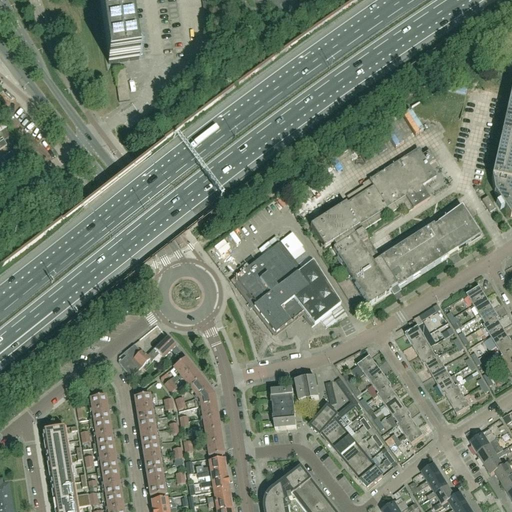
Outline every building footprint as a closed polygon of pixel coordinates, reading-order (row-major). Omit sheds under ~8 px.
[(99,0),(109,64),(108,64),(108,65),(138,60),(138,59),(137,59),(128,0),(99,0)] [(511,86),(491,179),(494,193),(500,202),(495,204),(500,211),(504,208),(510,218),(511,216),(511,86)] [(406,114),(419,135),(423,132),(410,112),(406,114)] [(396,120),(409,140),(413,138),(400,118),(396,120)] [(372,136),(385,156),(389,153),(376,133),(372,136)] [(369,161),(356,141),(352,144),(365,164),(369,161)] [(369,307),(398,288),(379,260),(380,259),(362,231),(404,205),(408,213),(430,199),(422,187),(436,178),(429,166),(436,162),(429,151),(422,156),(418,150),(362,185),(363,187),(346,198),(349,202),(345,205),(342,200),(328,209),(331,214),(310,227),(324,250),(333,244),(335,248),(333,250),(369,307)] [(5,164),(14,158),(10,153),(1,159),(5,164)] [(495,210),(487,198),(481,201),(489,214),(495,210)] [(428,229),(380,259),(379,260),(398,288),(398,289),(447,258),(480,237),(461,207),(437,225),(434,227),(433,225),(428,229)] [(292,234),(281,243),(291,257),(302,248),(292,234)] [(254,308),(297,275),(302,271),(291,257),(281,243),(276,237),(268,244),(272,249),(232,280),(254,308)] [(275,335),(301,315),(312,328),(330,314),(336,325),(348,318),(340,307),(312,263),(302,271),(297,275),(254,308),(273,332),(275,335)] [(473,307),(486,299),(480,289),(467,297),(473,307)] [(480,318),(492,309),(486,299),(473,307),(480,318)] [(486,327),(484,328),(485,328),(497,321),(499,320),(492,309),(480,318),(486,327)] [(450,323),(455,320),(451,314),(446,316),(450,323)] [(422,323),(419,318),(414,321),(417,326),(422,323)] [(491,338),(503,331),(497,321),(485,328),(491,338)] [(408,340),(412,347),(425,339),(428,338),(430,336),(424,325),(423,326),(419,329),(406,336),(408,340)] [(142,352),(151,348),(148,342),(160,336),(158,331),(137,341),(142,352)] [(497,349),(510,341),(503,331),(491,338),(491,339),(484,344),(490,353),(497,349)] [(436,346),(430,336),(428,338),(425,339),(412,347),(418,357),(431,350),(430,349),(436,346)] [(178,352),(174,348),(175,347),(166,338),(154,350),(147,358),(141,352),(141,353),(134,347),(123,355),(125,358),(118,365),(128,375),(129,374),(133,378),(142,369),(149,361),(152,363),(159,355),(163,360),(170,353),(174,357),(178,352)] [(511,344),(510,341),(497,349),(503,358),(501,359),(502,360),(511,353),(511,344)] [(437,360),(431,350),(418,357),(420,361),(424,367),(437,360)] [(511,367),(511,353),(502,360),(508,370),(511,367)] [(365,377),(377,369),(370,359),(358,368),(365,377)] [(444,369),(438,359),(437,360),(424,367),(424,368),(426,367),(431,377),(444,369)] [(193,369),(185,360),(173,369),(181,379),(193,369)] [(511,376),(511,367),(508,370),(503,373),(506,377),(510,374),(511,376)] [(189,389),(201,379),(193,369),(181,379),(189,389)] [(372,387),(384,378),(377,369),(365,377),(372,387)] [(450,380),(444,369),(431,377),(434,380),(437,387),(450,380)] [(454,377),(450,380),(437,387),(443,397),(458,389),(458,388),(456,389),(455,388),(459,386),(454,377)] [(174,385),(178,381),(175,378),(170,381),(164,386),(168,390),(174,385)] [(378,398),(391,388),(384,378),(372,387),(367,391),(374,398),(378,395),(379,396),(378,397),(378,398)] [(197,399),(209,389),(201,379),(189,389),(197,399)] [(319,401),(317,391),(315,380),(308,381),(308,380),(305,381),(309,402),(319,401)] [(351,380),(346,383),(347,384),(351,390),(355,387),(351,380)] [(477,383),(481,389),(485,386),(482,380),(477,383)] [(309,402),(305,381),(302,381),(302,382),(296,383),(300,404),(309,402)] [(338,423),(341,420),(355,409),(359,406),(341,381),(337,384),(352,405),(337,417),(338,418),(335,420),(335,421),(337,423),(338,423)] [(177,389),(174,385),(168,390),(171,394),(177,389)] [(336,405),(331,385),(327,386),(331,406),(336,405)] [(489,393),(485,386),(481,389),(485,395),(489,393)] [(385,407),(397,399),(390,389),(391,388),(378,398),(374,401),(381,410),(385,407)] [(216,406),(214,396),(209,389),(197,399),(199,402),(201,409),(216,406)] [(464,399),(458,389),(443,397),(444,398),(445,397),(447,400),(451,407),(464,399)] [(297,430),(294,401),(293,391),(272,393),(272,400),(271,400),(272,406),(273,406),(274,419),(273,419),(274,425),(275,425),(275,432),(297,430)] [(151,409),(150,401),(155,400),(154,396),(149,397),(149,396),(134,399),(136,411),(151,409)] [(107,410),(105,398),(85,401),(86,405),(90,404),(91,413),(107,410)] [(392,417),(404,408),(397,399),(385,407),(392,417)] [(470,410),(464,399),(451,407),(457,417),(470,410)] [(218,419),(216,406),(201,409),(203,421),(218,419)] [(394,430),(397,427),(397,428),(411,418),(404,408),(392,417),(392,418),(387,421),(394,430)] [(153,421),(158,420),(157,416),(153,417),(151,409),(136,411),(138,424),(153,421)] [(322,436),(335,421),(335,420),(338,418),(337,417),(328,409),(319,419),(320,419),(317,422),(316,422),(314,425),(313,425),(314,425),(311,428),(310,428),(311,429),(314,431),(314,432),(317,434),(321,437),(322,436)] [(109,423),(107,410),(91,413),(93,421),(88,422),(89,426),(109,423)] [(377,420),(374,416),(371,418),(374,422),(377,427),(381,424),(378,420),(377,420)] [(511,423),(511,422),(508,416),(503,419),(503,420),(507,426),(511,423)] [(404,437),(416,428),(409,419),(411,418),(397,428),(404,437)] [(220,431),(218,419),(203,421),(204,433),(220,431)] [(158,420),(153,421),(138,424),(140,436),(155,433),(154,426),(158,425),(158,420)] [(328,444),(344,431),(348,428),(341,420),(338,423),(337,423),(335,421),(322,436),(328,444)] [(368,425),(364,420),(360,422),(360,423),(356,426),(359,431),(364,427),(368,425)] [(95,437),(111,435),(109,423),(89,426),(90,430),(94,429),(95,437)] [(503,437),(508,434),(504,427),(499,430),(503,437)] [(411,447),(423,438),(416,428),(404,437),(411,447)] [(490,446),(496,442),(493,435),(497,433),(494,428),(490,431),(482,436),(483,437),(470,445),(477,456),(490,447),(490,446)] [(65,430),(42,433),(53,503),(52,503),(53,504),(55,503),(56,511),(54,511),(53,511),(77,511),(77,510),(76,498),(65,430)] [(222,443),(220,431),(204,433),(206,446),(222,443)] [(335,452),(350,439),(344,431),(328,444),(335,452)] [(157,446),(161,445),(161,440),(156,441),(155,433),(140,436),(142,448),(157,446)] [(113,447),(111,435),(95,437),(97,446),(92,446),(93,450),(113,447)] [(78,436),(67,437),(68,448),(78,448),(78,436)] [(395,444),(399,441),(395,436),(386,444),(389,448),(395,444)] [(342,460),(357,447),(350,439),(335,452),(342,460)] [(496,457),(503,452),(496,442),(490,446),(490,447),(477,456),(484,466),(497,458),(496,457)] [(224,456),(222,443),(206,446),(208,458),(224,456)] [(161,445),(157,446),(142,448),(144,461),(159,458),(158,450),(162,450),(161,445)] [(115,460),(113,447),(93,451),(94,455),(98,454),(99,462),(115,460)] [(364,455),(357,447),(342,460),(348,468),(364,455)] [(504,469),(499,461),(506,456),(503,452),(496,457),(497,458),(484,466),(491,477),(495,475),(508,466),(504,469)] [(355,476),(370,463),(364,455),(348,468),(355,476)] [(159,458),(144,461),(146,473),(161,470),(165,470),(165,465),(160,466),(159,458)] [(117,472),(115,460),(99,462),(101,470),(96,471),(97,475),(117,472)] [(226,471),(225,466),(226,465),(225,460),(209,463),(208,463),(209,469),(202,470),(202,468),(196,469),(197,476),(203,475),(226,471)] [(361,483),(377,471),(370,463),(355,476),(361,483)] [(187,477),(191,476),(194,476),(191,464),(185,465),(187,477)] [(511,473),(508,466),(495,475),(496,476),(502,485),(511,478),(511,473)] [(428,486),(442,478),(435,467),(422,475),(427,483),(420,488),(422,491),(429,487),(428,486)] [(166,474),(165,470),(161,470),(146,473),(147,485),(163,483),(162,475),(166,474)] [(228,481),(228,476),(226,476),(226,471),(203,475),(197,476),(198,480),(211,478),(212,484),(228,481)] [(334,511),(302,471),(286,483),(308,511),(334,511)] [(368,492),(383,479),(377,471),(361,483),(368,492)] [(119,484),(117,472),(97,475),(98,479),(102,479),(103,487),(119,484)] [(429,487),(433,494),(427,498),(429,502),(436,498),(435,496),(448,488),(442,478),(428,486),(429,487)] [(511,478),(502,485),(508,496),(511,493),(511,478)] [(230,491),(228,481),(212,484),(202,485),(203,489),(213,488),(214,494),(230,491)] [(150,498),(165,496),(165,495),(169,495),(169,490),(164,491),(163,483),(147,485),(150,498)] [(308,511),(286,483),(283,486),(283,485),(282,486),(279,489),(278,489),(275,492),(274,492),(271,495),(271,496),(269,499),(268,499),(268,500),(267,504),(266,504),(266,508),(265,508),(265,509),(266,509),(265,511),(308,511)] [(121,497),(119,484),(103,487),(99,487),(100,492),(104,491),(105,499),(121,497)] [(0,503),(11,502),(8,489),(2,490),(1,486),(2,486),(2,485),(0,485),(0,503)] [(408,488),(414,497),(419,494),(413,485),(408,488)] [(461,495),(455,499),(448,488),(435,496),(436,498),(440,504),(433,509),(434,511),(436,511),(443,508),(442,507),(447,504),(461,496),(461,495)] [(230,502),(229,497),(231,496),(230,491),(214,494),(214,499),(207,500),(208,505),(230,502)] [(88,496),(76,498),(77,510),(90,508),(88,496)] [(458,511),(468,506),(461,496),(447,504),(452,511),(451,511),(458,511)] [(103,511),(123,509),(121,497),(105,499),(107,507),(102,508),(102,511),(103,511)] [(150,503),(151,508),(152,508),(153,511),(159,511),(175,510),(174,505),(172,506),(171,499),(150,503)] [(399,511),(397,508),(404,503),(401,499),(394,504),(394,505),(383,511),(399,511)] [(12,511),(11,502),(0,503),(0,511),(12,511)] [(229,511),(233,511),(232,506),(231,506),(230,502),(208,505),(209,509),(216,508),(216,511),(229,511)]
